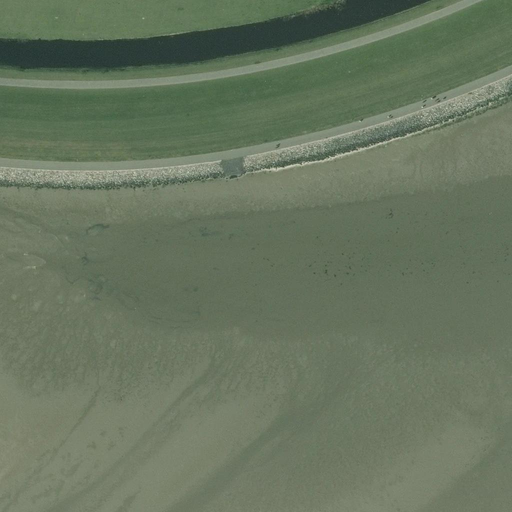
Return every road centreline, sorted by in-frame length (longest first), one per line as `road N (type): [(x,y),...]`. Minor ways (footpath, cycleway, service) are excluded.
road 1 (unclassified): [(0,170),(133,171),(244,159),(348,136),(511,78)]
road 2 (unclassified): [(481,0),(359,46),(235,75),(129,88),(0,85)]
